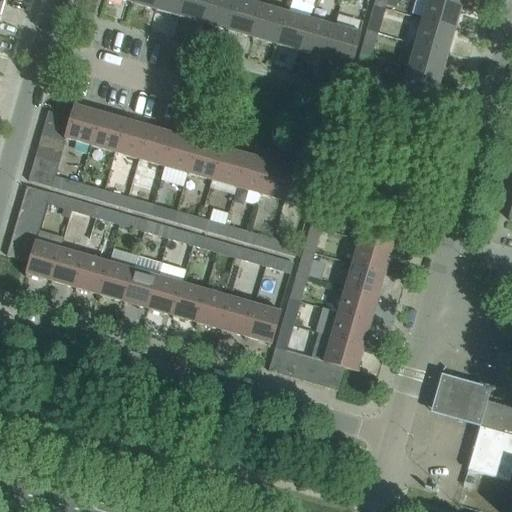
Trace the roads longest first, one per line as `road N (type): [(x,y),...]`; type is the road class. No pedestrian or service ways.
road 1 (residential): [(394,438),(0,325)]
road 2 (residential): [(432,320),(511,40)]
road 3 (residential): [(0,192),(42,46)]
road 4 (unclassified): [(180,86),(42,46)]
road 5 (residential): [(394,438),(432,320)]
